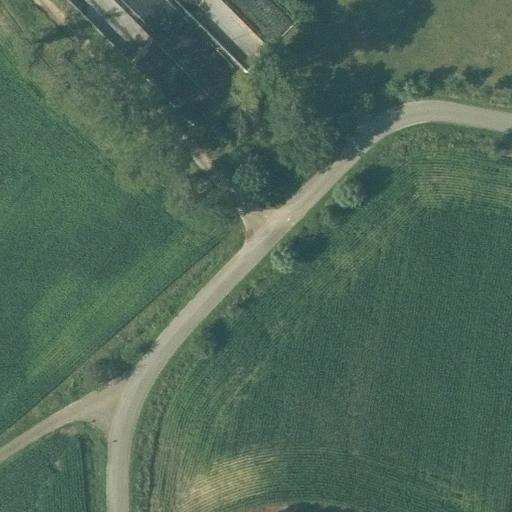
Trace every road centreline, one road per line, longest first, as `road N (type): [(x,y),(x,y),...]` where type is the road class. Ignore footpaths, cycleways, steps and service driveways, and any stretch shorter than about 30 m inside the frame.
road 1 (unclassified): [(511,125),(431,112),(380,130),(174,333),(127,408)]
road 2 (unclassified): [(127,408),(69,418),(0,463)]
